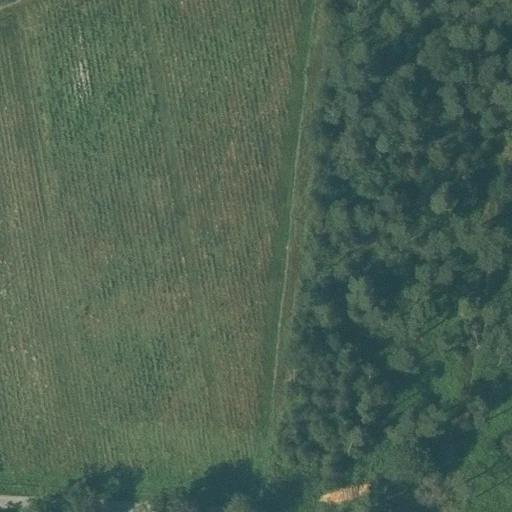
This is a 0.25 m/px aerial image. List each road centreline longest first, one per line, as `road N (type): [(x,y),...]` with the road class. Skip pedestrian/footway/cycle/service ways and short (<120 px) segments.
road 1 (track): [(288,511),(402,442),(511,392)]
road 2 (track): [(0,500),(187,511)]
